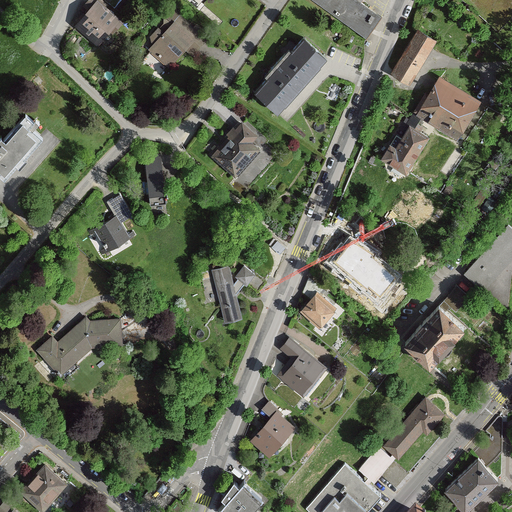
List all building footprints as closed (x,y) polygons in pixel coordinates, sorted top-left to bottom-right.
[(381,19),(357,1),(355,0),(310,0),(366,40),(381,19)] [(511,16),(511,0),(463,0),(500,31),(511,16)] [(124,24),(98,1),(74,27),(101,50),(124,24)] [(198,40),(178,20),(148,50),(169,70),(198,40)] [(420,32),(392,72),(410,84),(437,44),(420,32)] [(328,57),(305,36),(254,91),(278,113),(328,57)] [(439,74),(416,111),(457,137),(480,100),(439,74)] [(0,176),(6,182),(42,141),(33,133),(37,129),(26,118),(0,147),(0,176)] [(242,119),(210,155),(234,176),(261,147),(252,140),(258,133),(242,119)] [(428,133),(407,121),(386,157),(407,169),(428,133)] [(160,153),(144,154),(149,202),(165,200),(160,153)] [(107,201),(116,215),(120,222),(132,214),(120,193),(107,201)] [(116,215),(94,228),(107,250),(129,237),(120,222),(116,215)] [(511,257),(511,227),(506,223),(463,271),(484,290),(511,257)] [(236,291),(244,281),(247,283),(255,272),(244,264),(236,275),(238,276),(234,282),(229,264),(211,269),(225,322),(243,317),(236,291)] [(265,280),(255,272),(247,283),(258,291),(265,280)] [(323,329),(337,313),(316,295),(302,312),(323,329)] [(437,304),(404,341),(430,364),(463,326),(437,304)] [(51,337),(36,351),(60,375),(90,347),(120,347),(120,318),(84,318),(57,342),(51,337)] [(279,375),(304,396),(327,370),(291,338),(282,348),(293,358),(279,375)] [(382,446),(397,459),(423,430),(429,436),(446,416),(425,397),(382,446)] [(277,413),(253,440),(273,458),(297,431),(277,413)] [(474,452),(477,455),(444,487),(465,508),(498,476),(487,464),(502,451),(502,427),(502,414),(498,416),(485,431),(490,436),(474,452)] [(382,446),(360,470),(375,484),(382,476),(394,462),(397,459),(382,446)] [(67,481),(44,462),(19,490),(42,511),(67,481)] [(408,475),(394,462),(382,476),(396,488),(408,475)] [(307,510),(309,511),(368,511),(382,497),(346,465),(307,510)] [(234,511),(256,511),(266,501),(247,484),(228,506),(234,511)] [(19,511),(5,499),(0,503),(0,511),(19,511)]
